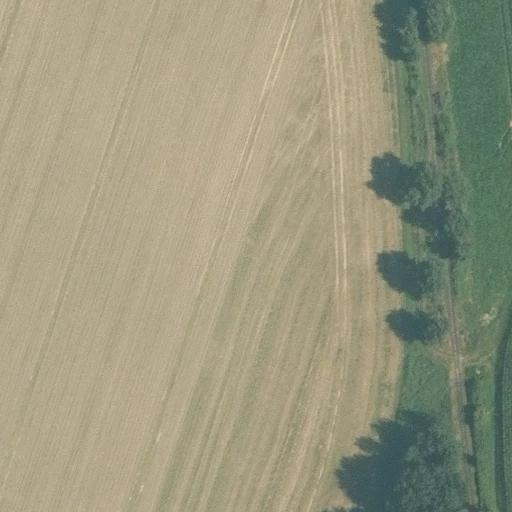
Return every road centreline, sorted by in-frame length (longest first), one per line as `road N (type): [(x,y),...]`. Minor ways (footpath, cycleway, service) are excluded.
road 1 (track): [(417,348),(417,197),(400,0)]
road 2 (track): [(387,511),(417,348)]
road 3 (track): [(499,511),(496,360)]
